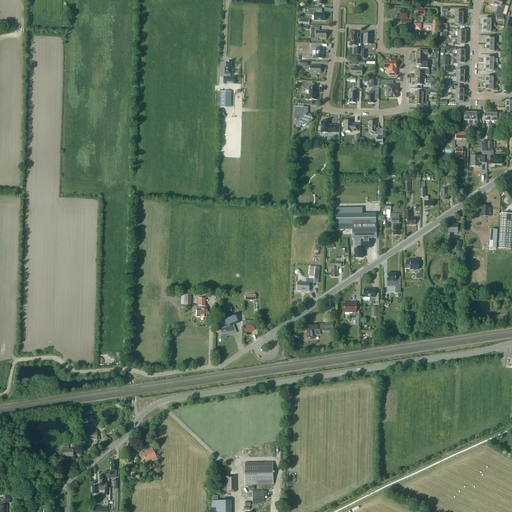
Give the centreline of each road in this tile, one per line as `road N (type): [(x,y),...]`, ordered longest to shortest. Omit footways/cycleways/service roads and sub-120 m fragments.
road 1 (residential): [(337,0),(326,105),(381,112),(403,106),(405,58),(380,49),(378,0)]
road 2 (tertiary): [(30,511),(161,402),(286,381)]
road 3 (unclassified): [(268,335),(511,171)]
road 4 (tertiary): [(511,343),(286,381)]
road 5 (track): [(0,394),(22,358),(53,356),(77,371),(130,369)]
road 6 (residential): [(511,95),(473,95),(479,0)]
road 7 (unclassified): [(130,369),(150,376),(219,366),(253,344)]
